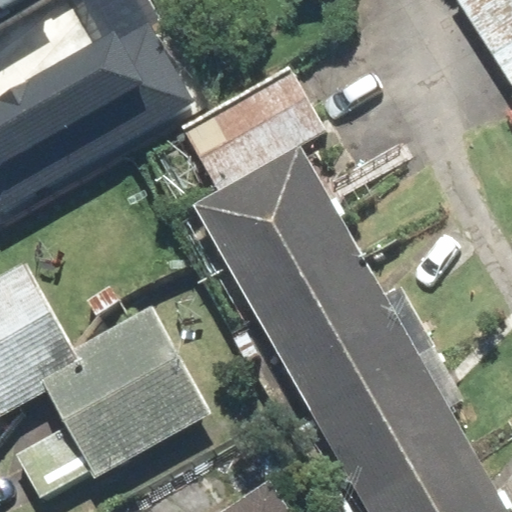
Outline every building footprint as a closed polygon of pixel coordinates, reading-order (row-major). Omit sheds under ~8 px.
[(0,0),(0,29),(51,0),(0,0)] [(511,0),(458,0),(511,84),(511,0)] [(0,214),(193,101),(147,23),(121,38),(115,28),(0,95),(0,214)] [(507,511),(305,161),(203,219),(371,511),(507,511)] [(160,317),(77,361),(33,270),(0,285),(0,429),(63,400),(105,480),(216,421),(160,317)] [(287,511),(272,490),(240,511),(287,511)]
